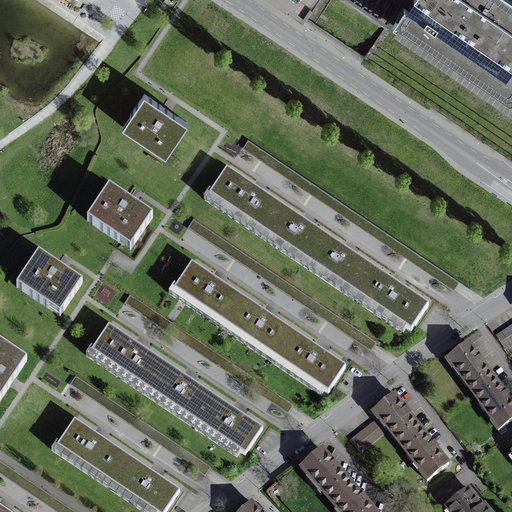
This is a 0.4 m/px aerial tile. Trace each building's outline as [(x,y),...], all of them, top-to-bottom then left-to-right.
[(413,0),(407,10),(405,8),(393,25),(511,106),(511,105),(511,1),(510,0),(413,0)] [(188,123),(144,94),(122,127),(166,156),(188,123)] [(414,265),(422,254),(253,143),(246,154),(414,265)] [(209,196),(265,234),(283,208),(258,191),(227,170),(209,196)] [(109,188),(87,221),(131,250),(153,217),(109,188)] [(310,226),(283,208),(265,234),(307,262),(324,236),(310,226)] [(332,327),(338,316),(199,224),(192,234),(332,327)] [(348,252),(324,236),(307,262),(349,290),(366,264),(348,252)] [(17,287),(60,316),(82,283),(39,254),(17,287)] [(175,290),(226,325),(243,299),(218,282),(192,264),(175,290)] [(400,287),(366,264),(349,290),(411,332),(428,306),(400,287)] [(269,316),(243,299),(226,325),(277,359),(295,334),(269,316)] [(249,390),(257,379),(140,302),(133,313),(249,390)] [(511,326),(496,336),(504,349),(511,343),(511,326)] [(145,393),(165,364),(142,348),(109,327),(90,355),(145,393)] [(320,351),(295,334),(277,359),(328,394),(346,368),(320,351)] [(0,400),(27,361),(0,342),(0,400)] [(494,380),(468,344),(446,360),(472,396),(494,380)] [(190,381),(165,364),(145,393),(194,425),(214,397),(190,381)] [(174,442),(74,374),(68,383),(167,451),(174,442)] [(511,404),(494,380),(472,396),(498,431),(511,421),(511,404)] [(400,447),(421,430),(394,396),(372,413),(400,447)] [(240,414),(214,397),(194,425),(242,458),(261,429),(240,414)] [(376,421),(350,441),(360,453),(385,432),(376,421)] [(58,448),(113,485),(130,459),(101,439),(76,422),(58,448)] [(421,430),(400,447),(427,482),(449,465),(421,430)] [(350,483),(322,450),(298,470),(327,503),(350,483)] [(155,476),(130,459),(113,485),(153,511),(167,511),(180,493),(155,476)] [(76,511),(4,463),(0,469),(0,473),(57,511),(76,511)] [(327,503),(334,511),(375,511),(350,483),(327,503)] [(468,489),(461,495),(458,492),(451,498),(454,501),(447,506),(451,511),(489,511),(484,505),(481,507),(468,489)]
